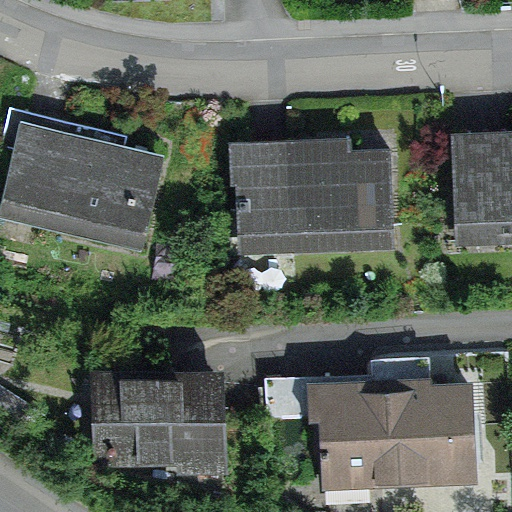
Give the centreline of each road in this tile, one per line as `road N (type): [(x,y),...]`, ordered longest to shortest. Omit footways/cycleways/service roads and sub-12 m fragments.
road 1 (residential): [(511,60),(268,71),(166,67),(66,43),(0,16)]
road 2 (residential): [(196,339),(511,324)]
